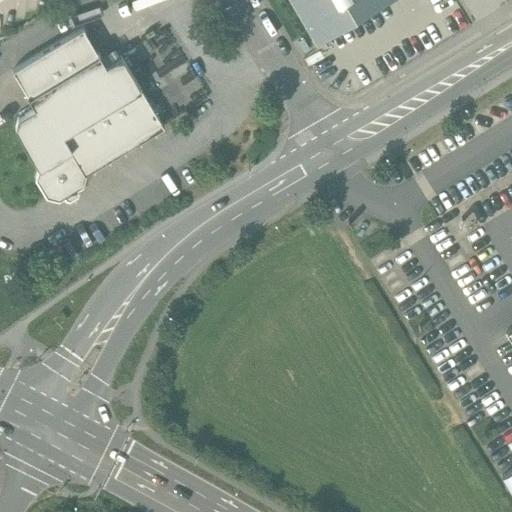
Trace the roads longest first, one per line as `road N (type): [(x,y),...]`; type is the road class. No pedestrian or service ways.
road 1 (tertiary): [(182,243),(511,39)]
road 2 (tertiary): [(182,243),(122,301),(55,430)]
road 3 (primary): [(200,511),(55,430)]
